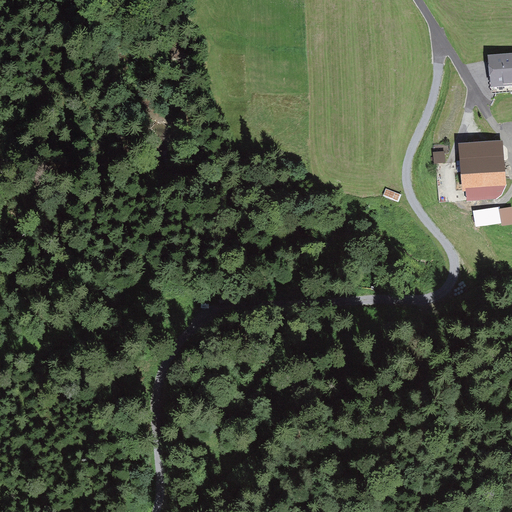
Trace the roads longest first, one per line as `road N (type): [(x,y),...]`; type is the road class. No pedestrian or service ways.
road 1 (track): [(442,37),(406,183),(451,252),(449,284),(418,299),(224,311),(190,333),(158,392),(156,511)]
road 2 (track): [(0,353),(47,340),(110,307),(224,311)]
road 3 (track): [(442,37),(511,150)]
